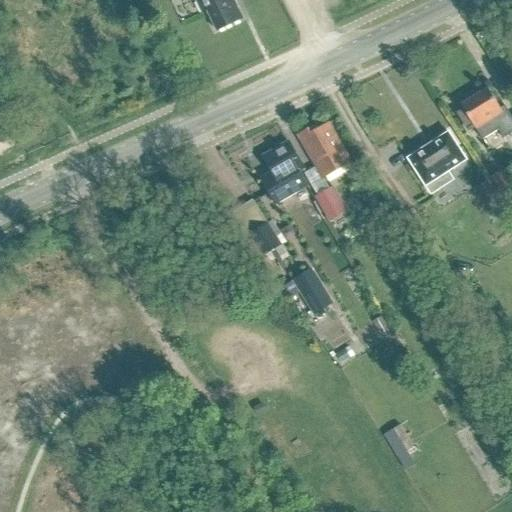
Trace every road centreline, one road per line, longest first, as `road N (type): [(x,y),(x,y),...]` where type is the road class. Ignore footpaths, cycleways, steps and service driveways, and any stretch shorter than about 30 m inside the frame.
road 1 (primary): [(0,210),(461,0)]
road 2 (track): [(81,201),(224,426)]
road 3 (track): [(407,206),(511,373)]
